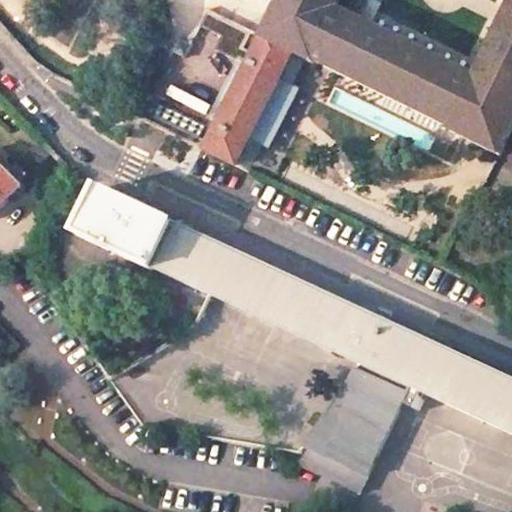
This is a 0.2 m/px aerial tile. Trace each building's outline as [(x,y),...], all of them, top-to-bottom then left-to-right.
[(511,0),(268,0),(279,5),(263,37),(262,39),(294,55),(313,64),(314,62),(450,129),(449,131),(500,156),(511,132),(511,0)] [(174,38),(164,33),(158,44),(168,49),(174,38)] [(238,167),(294,55),(262,39),(207,152),(238,167)] [(191,46),(189,45),(181,41),(175,53),(185,58),(191,46)] [(0,166),(0,205),(19,186),(0,166)] [(129,204),(99,191),(78,236),(153,270),(154,268),(358,363),(300,453),(296,464),(360,493),(410,387),(511,434),(511,381),(144,211),(145,208),(138,205),(130,201),(129,204)] [(19,252),(36,260),(51,226),(35,218),(19,252)]
